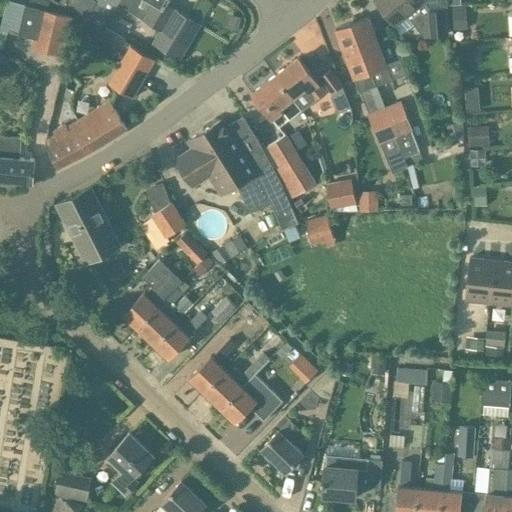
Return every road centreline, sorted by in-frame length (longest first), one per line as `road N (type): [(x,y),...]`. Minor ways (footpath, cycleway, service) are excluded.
road 1 (residential): [(271,511),(24,282)]
road 2 (residential): [(22,204),(132,144),(286,26)]
